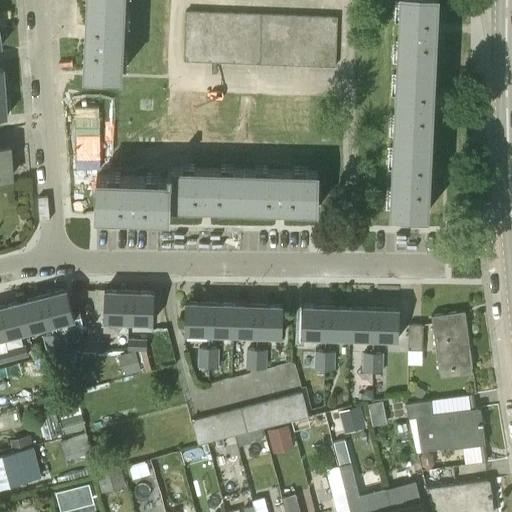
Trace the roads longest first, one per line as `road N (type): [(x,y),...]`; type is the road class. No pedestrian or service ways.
road 1 (residential): [(57,261),(443,266)]
road 2 (unclassified): [(57,261),(37,0)]
road 3 (tertiary): [(511,212),(506,0)]
